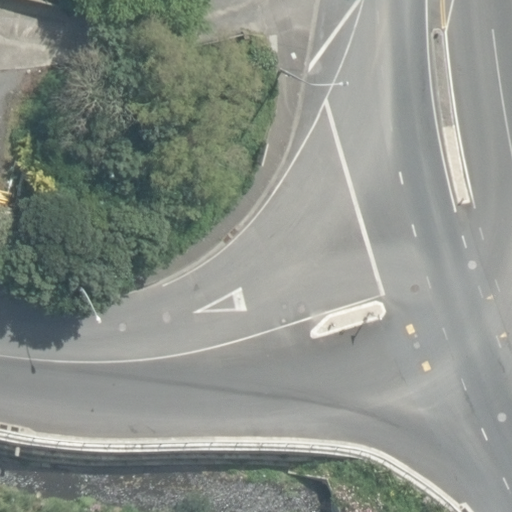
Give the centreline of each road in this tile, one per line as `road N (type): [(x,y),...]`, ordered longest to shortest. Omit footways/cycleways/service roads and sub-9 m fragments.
road 1 (unclassified): [(455,263),(347,303),(185,339),(0,343)]
road 2 (tertiary): [(407,0),(420,141),(455,263)]
road 3 (tertiary): [(455,263),(511,382)]
